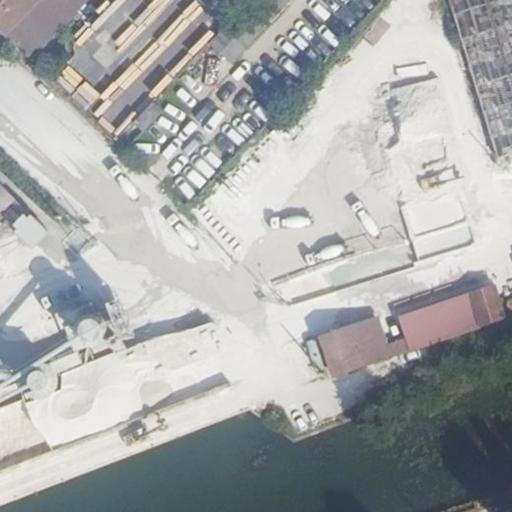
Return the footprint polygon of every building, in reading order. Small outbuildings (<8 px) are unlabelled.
[(4,0),(0,0),(0,27),(32,58),(62,26),(38,3),(24,18),(4,0)] [(4,0),(24,18),(38,3),(62,26),(86,0),(4,0)] [(259,0),(218,45),(236,63),(296,0),(259,0)] [(511,0),(448,0),(497,162),(511,156),(511,0)] [(154,102),(137,120),(147,130),(165,112),(154,102)] [(279,189),(304,164),(280,140),(255,166),(279,189)] [(48,254),(65,238),(5,173),(0,177),(0,291),(45,251),(48,254)] [(219,233),(248,224),(240,196),(210,205),(219,233)] [(511,282),(408,318),(419,347),(511,315),(511,282)] [(384,319),(325,338),(354,370),(397,355),(384,319)]
